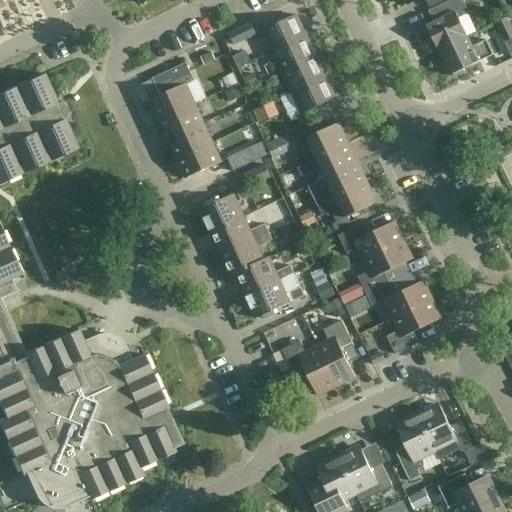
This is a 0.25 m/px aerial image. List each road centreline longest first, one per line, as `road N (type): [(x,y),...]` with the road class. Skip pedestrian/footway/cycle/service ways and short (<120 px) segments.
road 1 (residential): [(281,449),(478,358)]
road 2 (residential): [(224,329),(129,298),(167,204)]
road 3 (residential): [(478,290),(407,128)]
road 4 (residential): [(167,204),(115,85),(127,41)]
road 5 (residential): [(127,41),(93,12),(0,54)]
road 6 (residential): [(407,128),(343,0)]
road 7 (residential): [(224,329),(167,204)]
road 8 (residential): [(281,449),(224,329)]
road 9 (residential): [(174,511),(252,476),(281,449)]
